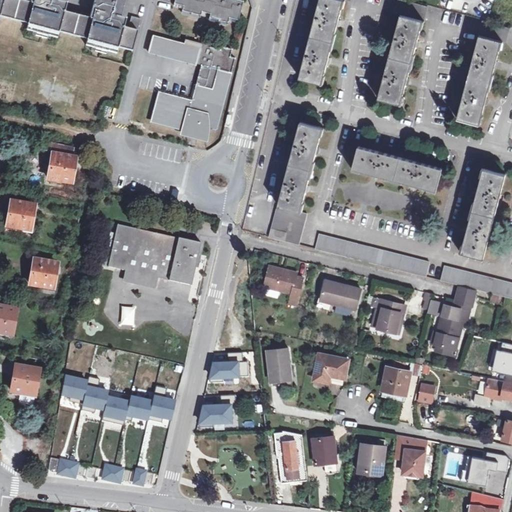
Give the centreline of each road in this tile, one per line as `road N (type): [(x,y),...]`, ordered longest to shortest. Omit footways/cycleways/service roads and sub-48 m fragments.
road 1 (residential): [(229,209),(166,505)]
road 2 (residential): [(348,112),(322,219),(442,254)]
road 3 (residential): [(275,0),(237,166)]
road 4 (unclassified): [(2,485),(166,505)]
road 5 (residential): [(355,421),(511,451)]
